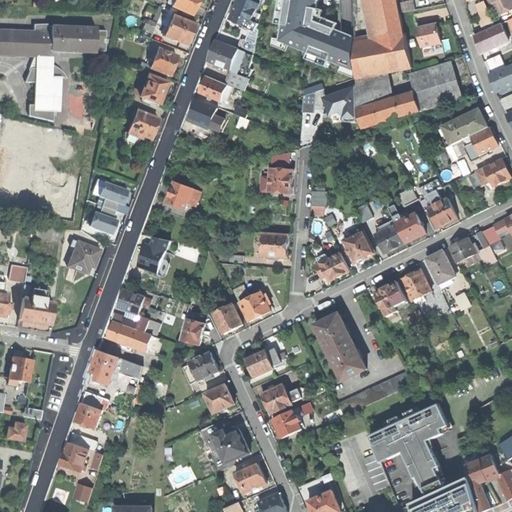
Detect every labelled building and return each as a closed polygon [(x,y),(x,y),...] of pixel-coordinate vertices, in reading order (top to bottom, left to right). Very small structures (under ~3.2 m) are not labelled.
[(172,6),(193,15),(196,6),(198,0),(168,0),(168,2),(173,4),(172,6)] [(230,19),(249,28),(255,12),(259,4),(250,0),(238,0),(235,8),(230,19)] [(287,0),(281,40),(355,70),(354,42),(354,35),(316,20),(319,0),(287,0)] [(403,33),(397,0),(376,0),(377,8),(379,37),(403,33)] [(511,9),(511,0),(507,0),(496,5),(500,15),(511,9)] [(400,4),(402,12),(417,8),(416,1),(400,4)] [(477,5),(481,14),(489,11),(485,1),(477,5)] [(159,19),(168,23),(168,22),(169,22),(172,15),(173,11),(163,8),(159,19)] [(479,20),(483,29),(494,23),(489,11),(481,14),(483,18),(479,20)] [(260,14),(255,12),(249,28),(255,31),(258,24),(256,23),(260,14)] [(195,24),(172,15),(169,22),(168,22),(168,23),(166,26),(168,27),(164,35),(187,44),(188,42),(190,41),(191,38),(190,36),(192,31),(195,24)] [(33,22),(32,32),(51,33),(51,26),(44,26),(44,23),(33,22)] [(479,44),(482,52),(510,40),(502,23),(475,35),(479,44)] [(51,25),(51,26),(51,33),(50,56),(50,58),(51,58),(52,50),(94,51),(94,53),(96,53),(96,50),(96,29),(97,27),(95,27),(95,29),(53,27),(53,25),(51,25)] [(418,29),(422,49),(442,45),(440,35),(438,25),(418,29)] [(106,29),(96,29),(96,50),(105,50),(105,42),(104,42),(104,39),(105,39),(106,29)] [(0,54),(36,55),(50,56),(51,33),(32,32),(0,31),(0,54)] [(406,32),(403,33),(379,37),(354,42),(355,70),(355,79),(357,79),(387,73),(413,67),(406,32)] [(225,67),(232,70),(235,63),(240,49),(216,40),(212,50),(208,60),(216,64),(225,67)] [(239,46),(251,50),(253,45),(241,40),(239,46)] [(150,67),(170,75),(174,65),(177,57),(158,49),(150,67)] [(247,52),(240,49),(235,63),(242,65),(247,52)] [(255,55),(247,52),(242,65),(249,68),(255,55)] [(49,62),(50,58),(50,56),(36,55),(36,67),(30,67),(25,81),(36,82),(35,104),(28,103),(28,115),(53,120),(53,109),(58,109),(60,77),(64,77),(65,78),(66,78),(64,74),(61,70),(55,65),(49,62)] [(411,74),(422,111),(463,98),(452,61),(411,74)] [(493,83),(497,92),(511,85),(511,64),(490,74),(493,83)] [(392,97),(387,73),(357,79),(357,86),(357,108),(392,97)] [(136,86),(143,88),(148,76),(141,74),(136,86)] [(233,75),(229,85),(234,86),(245,91),(249,81),(233,75)] [(167,83),(148,76),(143,88),(140,97),(159,104),(161,97),(163,93),(167,94),(170,86),(166,85),(167,83)] [(203,85),(200,94),(222,102),(223,98),(229,100),(234,86),(229,85),(207,76),(203,85)] [(325,97),(332,115),(340,112),(345,115),(345,117),(357,117),(357,108),(357,86),(325,97)] [(305,111),(316,112),(317,92),(306,96),(305,111)] [(415,92),(357,109),(363,128),(420,111),(415,92)] [(511,94),(502,99),(507,111),(511,108),(511,94)] [(190,119),(210,127),(215,116),(218,108),(197,100),(193,110),(190,119)] [(241,117),(246,118),(249,112),(237,107),(235,114),(241,117)] [(460,118),(469,136),(472,135),(488,127),(484,118),(480,109),(460,118)] [(137,111),(128,134),(136,137),(137,134),(143,136),(150,139),(154,129),(158,119),(137,111)] [(225,120),(215,116),(210,127),(221,131),(225,120)] [(250,120),(246,118),(241,117),(237,127),(246,131),(250,120)] [(462,139),(469,136),(460,118),(444,126),(452,144),(462,139)] [(447,147),(452,144),(444,126),(438,129),(447,147)] [(491,128),(473,137),(481,154),(489,150),(499,145),(495,137),(491,128)] [(136,146),(139,138),(136,137),(128,134),(125,133),(122,140),(136,146)] [(473,137),(472,135),(469,136),(462,139),(469,152),(473,162),(490,154),(489,150),(481,154),(473,137)] [(469,152),(462,139),(452,144),(459,157),(469,152)] [(491,180),(494,186),(511,177),(507,168),(503,159),(485,168),(491,180)] [(269,192),(292,194),(293,183),(294,170),(271,168),(271,177),(269,192)] [(484,184),(491,180),(485,168),(478,171),(484,184)] [(80,176),(35,169),(28,214),(73,221),(80,176)] [(485,184),(484,184),(478,171),(469,175),(476,189),(485,184)] [(421,188),(425,195),(437,190),(443,187),(439,179),(421,188)] [(105,181),(100,196),(106,198),(119,202),(124,204),(129,189),(105,181)] [(171,193),(167,203),(186,210),(188,204),(193,189),(175,182),(171,193)] [(443,187),(437,190),(441,198),(442,201),(448,198),(443,187)] [(399,194),(405,205),(418,199),(412,188),(399,194)] [(201,192),(193,189),(188,204),(196,206),(201,192)] [(435,201),(437,204),(440,202),(439,200),(441,198),(437,190),(425,195),(429,204),(435,201)] [(106,198),(103,205),(117,210),(119,202),(106,198)] [(428,208),(437,228),(447,223),(458,218),(448,198),(442,201),(441,198),(439,200),(440,202),(437,204),(428,208)] [(312,199),(311,206),(325,207),(325,200),(312,199)] [(386,203),(389,208),(394,206),(392,200),(386,203)] [(117,210),(103,205),(101,213),(114,217),(117,210)] [(389,208),(394,220),(396,223),(403,220),(395,205),(394,206),(389,208)] [(101,213),(95,211),(90,226),(113,234),(118,219),(114,217),(101,213)] [(396,223),(406,244),(416,239),(427,233),(416,213),(403,220),(396,223)] [(499,234),(511,228),(507,219),(494,225),(499,234)] [(398,248),(406,244),(396,223),(394,220),(379,227),(382,232),(375,235),(385,254),(398,248)] [(501,239),(499,234),(494,225),(483,231),(490,244),(501,239)] [(351,255),(355,264),(358,262),(360,263),(365,261),(365,258),(369,256),(375,253),(364,231),(344,241),(348,249),(347,251),(349,255),(351,255)] [(490,245),(490,244),(483,231),(478,233),(485,248),(490,245)] [(475,244),(480,254),(486,251),(484,248),(485,248),(478,233),(468,238),(472,245),(475,244)] [(262,256),(287,258),(288,248),(289,236),(264,234),(262,256)] [(139,267),(159,274),(169,243),(154,238),(151,247),(146,245),(143,254),(139,267)] [(476,254),(472,245),(468,238),(459,243),(451,247),(459,262),(476,254)] [(67,267),(86,275),(89,267),(92,259),(96,261),(100,251),(77,242),(74,249),(67,267)] [(461,269),(482,258),(480,254),(475,244),(472,245),(476,254),(459,262),(458,263),(461,269)] [(497,260),(490,245),(485,248),(484,248),(486,251),(491,263),(497,260)] [(427,258),(440,285),(457,276),(444,250),(435,254),(427,258)] [(486,265),(491,263),(486,251),(480,254),(482,258),(486,265)] [(328,278),(330,282),(339,277),(350,272),(341,253),(329,259),(326,254),(318,259),(320,264),(316,266),(323,280),(328,278)] [(10,265),(8,280),(25,282),(27,267),(10,265)] [(403,279),(413,301),(432,292),(421,270),(411,275),(403,279)] [(376,293),(388,317),(399,312),(397,308),(409,302),(398,282),(387,287),(376,293)] [(240,303),(241,303),(251,298),(245,285),(234,290),(240,303)] [(32,289),(31,296),(46,298),(47,291),(32,289)] [(119,308),(139,315),(145,298),(125,291),(122,300),(119,308)] [(0,317),(4,318),(5,310),(9,310),(10,304),(6,304),(8,294),(2,293),(0,292),(0,317)] [(241,303),(250,322),(261,317),(272,311),(269,305),(272,303),(268,294),(264,296),(262,292),(251,298),(241,303)] [(456,299),(462,311),(472,306),(465,294),(456,299)] [(22,298),(19,320),(33,322),(50,325),(54,303),(45,302),(46,298),(31,296),(30,299),(22,298)] [(235,329),(244,325),(235,304),(215,314),(225,334),(235,329)] [(189,311),(187,319),(199,322),(201,314),(189,311)] [(111,321),(114,322),(124,325),(126,318),(127,317),(114,313),(111,321)] [(317,326),(344,382),(368,370),(360,354),(347,328),(341,314),(317,326)] [(126,318),(124,325),(134,329),(137,330),(139,323),(126,318)] [(139,323),(137,330),(146,333),(150,322),(141,318),(139,323)] [(181,341),(200,346),(203,336),(206,324),(199,322),(187,319),(181,341)] [(124,325),(114,322),(111,331),(108,339),(128,346),(134,329),(124,325)] [(137,330),(134,329),(128,346),(147,353),(153,336),(146,333),(137,330)] [(251,369),(255,378),(275,369),(274,367),(267,354),(266,350),(246,358),(251,369)] [(275,350),(267,354),(274,367),(281,363),(275,350)] [(99,375),(112,380),(119,358),(99,351),(95,362),(92,373),(99,375)] [(191,364),(199,382),(206,378),(213,375),(220,372),(216,363),(212,353),(190,363),(191,364)] [(8,384),(15,386),(16,381),(28,383),(32,361),(22,359),(13,357),(8,384)] [(124,361),(120,375),(140,381),(144,367),(124,361)] [(190,385),(199,382),(191,364),(182,368),(190,385)] [(339,404),(345,417),(413,385),(407,372),(339,404)] [(110,387),(112,380),(99,375),(97,382),(110,387)] [(267,405),(272,415),(293,405),(284,385),(263,395),(267,405)] [(146,388),(139,386),(134,403),(141,405),(146,388)] [(207,395),(215,414),(236,405),(231,395),(227,386),(207,395)] [(87,393),(83,404),(100,410),(104,399),(87,393)] [(109,401),(104,399),(100,410),(103,411),(106,412),(109,401)] [(416,481),(418,480),(424,493),(426,498),(413,504),(416,511),(481,511),(483,511),(479,496),(475,484),(473,476),(448,487),(440,470),(443,468),(430,439),(445,433),(443,428),(451,424),(441,402),(418,413),(416,409),(406,413),(408,417),(403,419),(401,416),(390,421),(392,424),(370,434),(383,463),(404,454),(416,481)] [(76,423),(96,430),(103,411),(100,410),(83,404),(80,413),(76,423)] [(282,438),(282,439),(303,430),(299,422),(303,421),(300,416),(303,415),(300,407),(274,419),(276,426),(278,430),(276,433),(278,438),(282,438)] [(24,417),(40,420),(42,411),(25,408),(24,417)] [(311,424),(314,431),(328,425),(325,418),(311,424)] [(6,438),(23,442),(24,435),(26,426),(15,424),(13,429),(8,428),(6,438)] [(214,436),(227,465),(251,454),(246,443),(240,430),(236,432),(233,427),(214,436)] [(73,434),(70,444),(84,449),(87,439),(73,434)] [(511,435),(499,444),(506,459),(511,455),(511,435)] [(87,439),(84,449),(90,451),(95,452),(98,443),(87,439)] [(62,466),(83,473),(84,470),(85,467),(90,451),(84,449),(70,444),(66,455),(62,466)] [(105,456),(98,454),(93,469),(100,472),(105,456)] [(377,491),(390,485),(389,482),(384,472),(377,454),(364,459),(377,491)] [(491,454),(481,459),(488,479),(496,475),(500,473),(491,454)] [(481,459),(470,464),(473,476),(475,484),(483,481),(488,479),(481,459)] [(242,489),(244,495),(267,485),(262,474),(258,464),(235,474),(239,483),(236,484),(239,490),(242,489)] [(504,492),(508,500),(511,497),(511,472),(510,469),(500,473),(496,475),(501,484),(504,492)] [(487,492),(483,481),(475,484),(479,496),(487,492)] [(76,499),(90,504),(94,490),(80,485),(76,499)] [(308,494),(311,501),(324,496),(320,489),(308,494)] [(312,511),(341,511),(333,492),(324,496),(311,501),(309,503),(312,511)] [(492,507),(487,492),(479,496),(483,511),(487,509),(492,507)] [(262,511),(286,511),(283,504),(279,495),(259,503),(262,511)]
